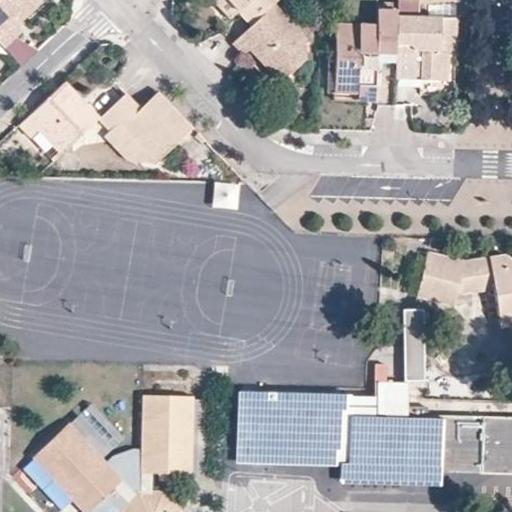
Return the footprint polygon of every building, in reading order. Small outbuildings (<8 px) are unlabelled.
[(0,0),(0,46),(3,49),(20,33),(19,29),(17,25),(9,17),(28,0),(0,0)] [(41,2),(38,0),(28,0),(9,17),(17,25),(41,2)] [(238,12),(226,0),(215,0),(214,2),(230,20),(238,12)] [(276,3),(278,0),(226,0),(238,12),(251,27),(276,3)] [(397,0),(397,12),(397,18),(418,19),(419,0),(397,0)] [(251,27),(233,44),(244,57),(252,50),(281,82),(301,64),(303,32),(276,3),(251,27)] [(397,18),(397,12),(377,11),(376,29),(335,28),(332,97),(357,98),(357,88),(374,89),(375,65),(376,55),(395,56),(397,18)] [(395,66),(394,80),(413,81),(414,53),(421,53),(420,81),(445,82),(446,53),(455,54),(456,21),(418,19),(397,18),(395,56),(395,66)] [(375,65),(395,66),(395,56),(376,55),(375,65)] [(62,81),(27,114),(64,151),(96,121),(99,117),(88,106),(80,113),(69,102),(77,95),(62,81)] [(357,88),(357,98),(357,103),(374,104),(374,89),(357,88)] [(143,110),(127,92),(99,117),(96,121),(108,133),(118,124),(125,132),(159,166),(196,130),(161,94),(143,110)] [(80,113),(88,106),(77,95),(69,102),(80,113)] [(27,114),(16,125),(50,163),(64,151),(27,114)] [(118,124),(108,133),(116,141),(125,132),(118,124)] [(216,183),(212,208),(237,212),(241,187),(216,183)] [(493,290),(496,317),(511,314),(511,260),(504,254),(463,262),(427,252),(416,297),(455,306),(458,295),(493,290)] [(409,313),(404,384),(425,386),(429,314),(409,313)] [(511,314),(496,317),(498,327),(511,324),(511,314)] [(375,401),(263,398),(262,431),(278,447),(350,449),(349,477),(406,478),(406,467),(444,468),(511,469),(511,421),(428,421),(428,410),(408,410),(408,386),(387,386),(387,368),(376,368),(375,401)] [(193,394),(144,392),(142,452),(129,452),(119,455),(110,464),(69,420),(32,453),(86,510),(91,505),(96,511),(95,511),(180,511),(181,508),(165,488),(152,488),(153,470),(190,471),(193,394)] [(262,431),(263,398),(240,398),(239,466),(343,467),(343,484),(444,486),(444,468),(406,467),(406,478),(349,477),(350,449),(278,447),(262,431)]
